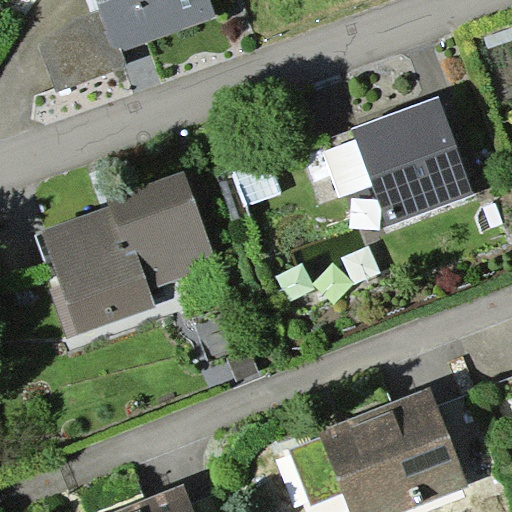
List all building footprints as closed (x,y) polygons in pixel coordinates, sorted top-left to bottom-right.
[(222,0),(107,0),(125,54),(230,21),(222,0)] [(430,108),(341,141),(377,234),(465,201),(430,108)] [(116,211),(49,233),(83,336),(161,311),(153,284),(203,268),(174,181),(113,201),(116,211)] [(427,402),(313,446),(338,511),(408,511),(462,491),(427,402)] [(199,511),(192,493),(141,511),(199,511)]
